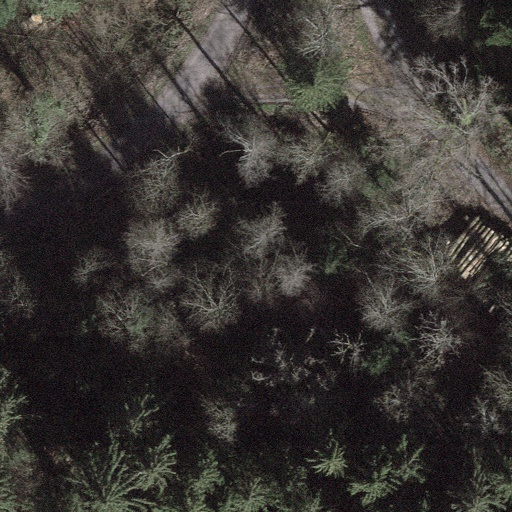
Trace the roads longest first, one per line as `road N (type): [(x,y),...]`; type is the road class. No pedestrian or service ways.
road 1 (track): [(241,0),(195,92),(0,226)]
road 2 (track): [(511,210),(398,81),(374,0)]
road 3 (track): [(195,92),(303,77),(398,81)]
